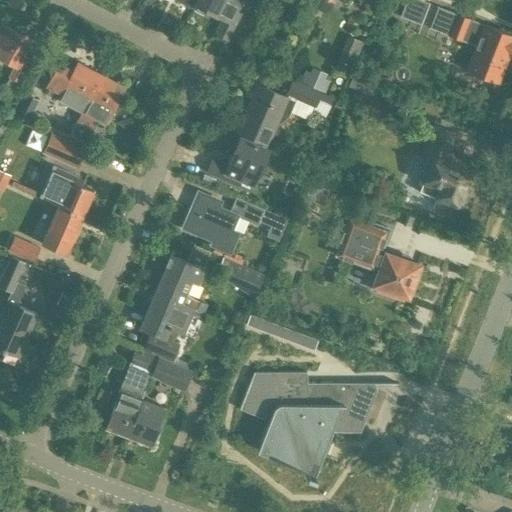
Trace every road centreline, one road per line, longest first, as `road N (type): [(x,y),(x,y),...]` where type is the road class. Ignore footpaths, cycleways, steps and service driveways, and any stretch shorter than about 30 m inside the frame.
road 1 (residential): [(51,444),(210,79),(61,0)]
road 2 (residential): [(422,511),(511,278)]
road 3 (residential): [(206,511),(51,444)]
